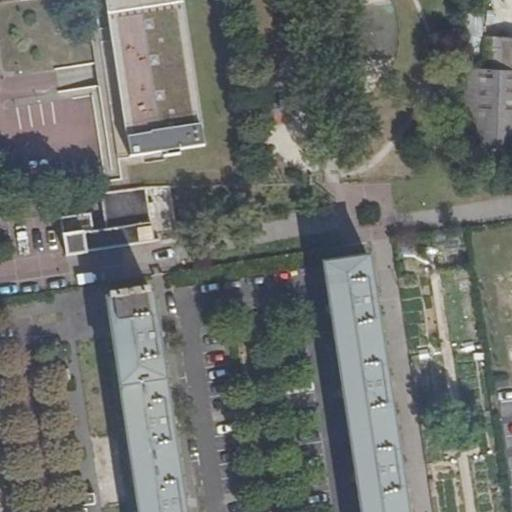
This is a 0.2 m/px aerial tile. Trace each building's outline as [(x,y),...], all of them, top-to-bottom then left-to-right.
[(109,0),(132,159),(169,155),(169,159),(181,157),(181,152),(205,149),(183,0),(109,0)] [(487,73),(511,73),(511,40),(488,39),(487,73)] [(511,73),(487,73),(465,71),(462,145),(511,147),(511,73)] [(63,254),(84,252),(151,241),(149,224),(91,232),(89,213),(58,218),(63,254)] [(363,511),(410,511),(372,259),(327,267),(363,511)] [(115,302),(110,303),(123,392),(127,391),(130,413),(127,413),(131,450),(136,450),(143,494),(139,495),(141,511),(188,511),(186,498),(174,416),(162,335),(156,296),(151,297),(150,292),(115,297),(115,302)]
